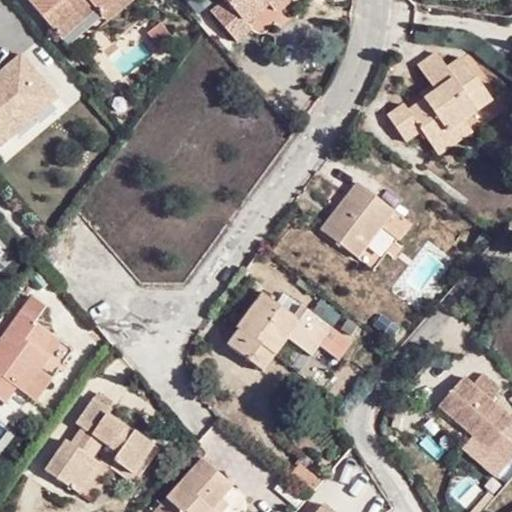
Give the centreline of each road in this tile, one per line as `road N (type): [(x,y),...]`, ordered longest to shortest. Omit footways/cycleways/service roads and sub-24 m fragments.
road 1 (residential): [(369,0),(371,24),(344,102),(155,351)]
road 2 (residential): [(407,511),(363,446),(365,398),(511,235)]
road 3 (residential): [(72,246),(155,351)]
